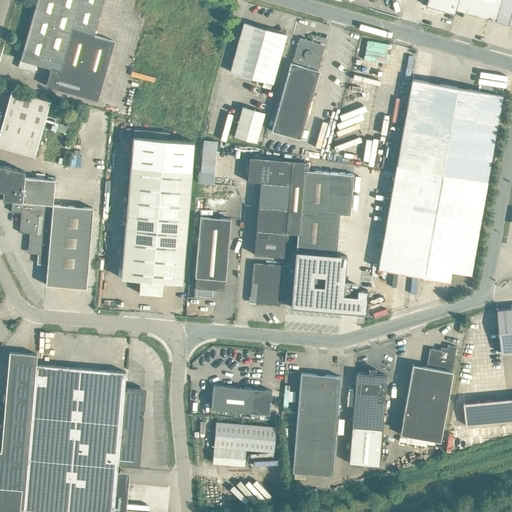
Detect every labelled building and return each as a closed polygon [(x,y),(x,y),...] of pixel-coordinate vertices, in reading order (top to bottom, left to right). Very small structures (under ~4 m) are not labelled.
[(94,35),(103,0),(36,0),(18,67),(35,72),(37,64),(51,68),(46,86),(97,100),(114,41),(94,35)] [(511,0),(427,0),(426,5),(455,13),(456,9),(479,16),(495,20),(508,24),(511,7),(511,0)] [(273,83),(284,44),(286,34),(244,22),(230,71),(273,83)] [(301,138),(317,80),(320,71),(318,70),(324,49),(322,48),(320,45),(321,44),(300,38),(297,47),(293,62),(291,62),(273,131),(301,138)] [(485,188),(502,94),(412,79),(395,173),(485,188)] [(34,157),(49,100),(21,93),(11,90),(0,130),(0,147),(5,149),(34,157)] [(257,142),(265,112),(243,106),(235,136),(257,142)] [(121,224),(120,235),(124,235),(121,277),(122,278),(140,279),(139,293),(162,295),(163,281),(181,283),(182,283),(183,273),(192,170),(194,142),(133,137),(130,165),(125,224),(121,224)] [(65,151),(63,165),(69,166),(71,152),(65,151)] [(290,185),(292,160),(241,156),(240,172),(248,173),(247,181),(260,182),(290,185)] [(286,232),(298,233),(291,306),(342,310),(355,311),(366,312),(368,290),(357,289),(357,295),(343,294),(346,255),(337,254),(340,214),(350,215),(354,175),(304,171),(305,161),(292,160),(290,185),(288,209),(286,232)] [(22,201),(24,177),(25,171),(0,164),(0,190),(3,191),(2,199),(12,200),(22,201)] [(470,274),(485,188),(395,173),(378,268),(449,281),(451,271),(470,274)] [(86,288),(93,207),(53,204),(55,180),(24,177),(22,201),(12,200),(11,211),(21,212),(19,232),(29,233),(29,243),(34,243),(33,248),(38,248),(37,264),(47,264),(46,284),(86,288)] [(288,209),(290,185),(260,182),(258,206),(288,209)] [(286,232),(288,209),(258,206),(256,230),(286,232)] [(225,279),(231,219),(200,216),(195,277),(196,277),(224,279),(225,279)] [(284,257),(286,232),(256,230),(254,254),(284,257)] [(281,284),(283,265),(253,262),(251,282),(281,284)] [(223,290),(224,279),(196,277),(194,297),(214,299),(214,289),(223,290)] [(280,304),(281,284),(251,282),(250,296),(256,302),(280,304)] [(440,441),(453,371),(452,371),(456,346),(448,345),(447,351),(432,349),(429,351),(426,367),(412,364),(400,434),(407,435),(427,439),(440,441)] [(116,483),(118,461),(120,462),(120,464),(139,465),(146,389),(126,387),(126,389),(124,389),(126,372),(36,364),(37,354),(9,352),(1,451),(0,450),(0,511),(10,511),(113,511),(114,510),(120,510),(123,484),(116,483)] [(379,465),(386,385),(387,375),(375,374),(375,369),(369,368),(368,373),(356,372),(349,463),(379,465)] [(332,475),(340,386),(340,376),(301,373),(292,471),(332,475)] [(269,414),(272,390),(245,388),(213,385),(211,409),(250,412),(258,413),(269,414)] [(274,452),(276,427),(226,422),(216,421),(214,447),(224,447),(274,452)] [(407,435),(406,442),(426,446),(427,439),(407,435)]
